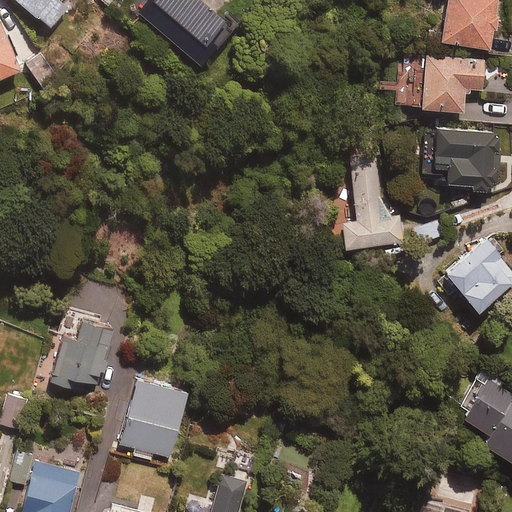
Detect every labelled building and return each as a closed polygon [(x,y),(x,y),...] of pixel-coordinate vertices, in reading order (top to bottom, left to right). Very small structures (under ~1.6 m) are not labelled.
[(11,0),(33,19),(35,16),(47,26),(64,7),(55,0),(11,0)] [(497,15),(494,15),(496,0),(444,0),(438,41),(488,50),(492,29),(494,30),(497,15)] [(0,76),(16,70),(0,30),(0,76)] [(57,74),(38,52),(23,65),(42,86),(57,74)] [(482,61),(423,55),(421,71),(397,69),(393,103),(417,105),(416,109),(459,113),(462,90),(479,92),(482,61)] [(497,133),(433,130),(431,170),(445,171),(444,184),(472,186),(472,191),(494,192),(497,133)] [(380,220),(374,165),(347,168),(353,222),(337,223),(340,249),(399,243),(397,218),(380,220)] [(511,274),(496,255),(501,252),(489,237),(484,241),(483,240),(441,274),(473,313),(511,280),(511,274)] [(114,326),(82,317),(76,337),(65,333),(51,380),(76,387),(79,377),(98,383),(114,326)] [(511,390),(479,370),(451,413),(485,435),(479,445),(511,466),(511,390)] [(182,391),(132,380),(117,444),(134,448),(133,455),(148,458),(149,453),(167,457),(182,391)] [(31,399),(8,392),(0,420),(0,421),(23,428),(31,399)] [(33,454),(18,450),(11,479),(25,483),(33,454)] [(70,511),(81,470),(38,459),(23,511),(70,511)] [(234,511),(244,483),(219,476),(208,511),(234,511)] [(464,511),(419,499),(414,511),(464,511)] [(106,511),(142,511),(109,503),(106,511)]
